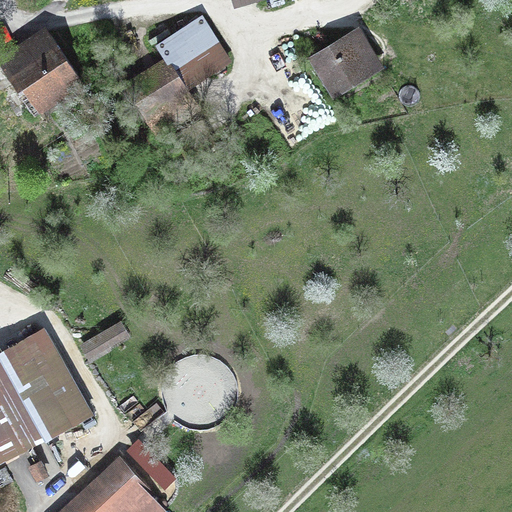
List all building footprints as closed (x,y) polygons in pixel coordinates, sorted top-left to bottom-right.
[(184,89),(227,62),(200,20),(155,47),(166,65),(125,90),(155,137),(197,110),(184,89)] [(353,54),(362,49),(353,35),(313,60),(332,90),(363,71),(353,54)] [(79,80),(50,37),(6,66),(36,110),(79,80)] [(185,161),(213,146),(200,121),(172,136),(185,161)] [(137,129),(120,140),(128,153),(145,142),(137,129)] [(0,454),(40,433),(44,440),(85,418),(37,333),(0,353),(0,454)] [(59,511),(125,511),(146,493),(115,460),(59,511)]
